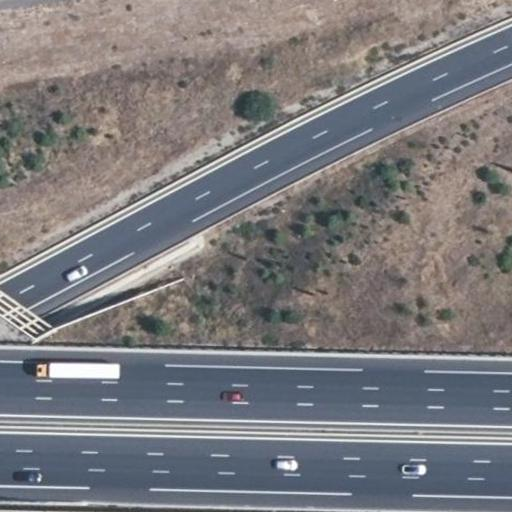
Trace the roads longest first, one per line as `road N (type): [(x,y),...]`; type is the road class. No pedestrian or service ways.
road 1 (motorway): [(0,305),(320,135),(511,46)]
road 2 (motorway): [(0,459),(511,471)]
road 3 (motorway): [(511,400),(0,389)]
